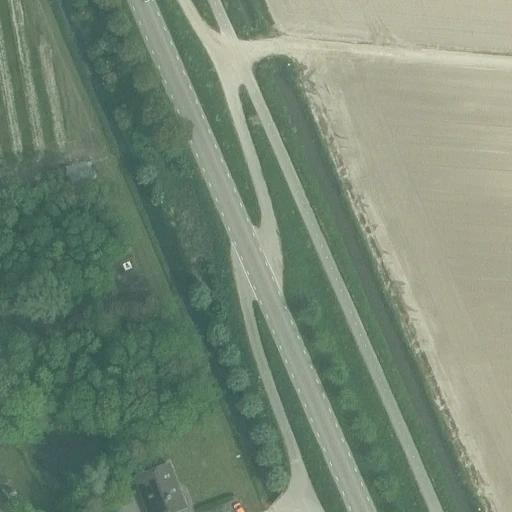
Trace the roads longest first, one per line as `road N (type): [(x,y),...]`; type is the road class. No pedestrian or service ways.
road 1 (secondary): [(362,511),(140,0)]
road 2 (track): [(273,47),(511,68)]
road 3 (track): [(254,301),(346,511)]
road 4 (track): [(324,511),(252,303)]
